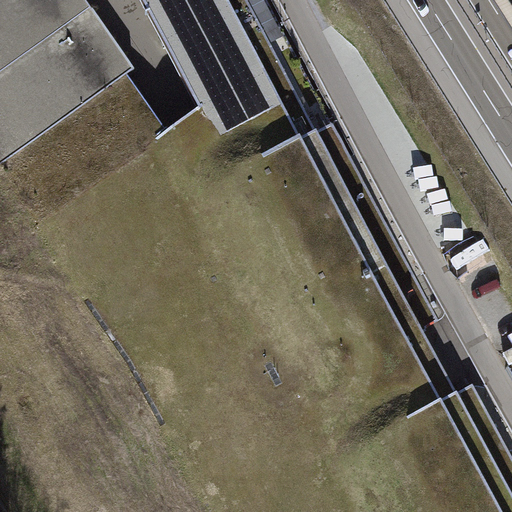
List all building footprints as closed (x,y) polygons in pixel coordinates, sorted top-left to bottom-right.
[(66,30),(45,0),(0,0),(0,164),(126,76),(133,72),(92,12),(66,30)] [(83,0),(45,0),(66,30),(92,12),(83,0)] [(139,0),(200,111),(201,111),(297,58),(265,0),(139,0)] [(201,111),(342,372),(407,338),(423,329),(439,321),(297,58),(201,111)] [(167,136),(126,76),(0,164),(0,172),(36,225),(167,136)] [(407,338),(441,401),(457,392),(423,329),(407,338)] [(441,401),(407,338),(342,372),(417,511),(511,511),(511,456),(473,384),(457,392),(441,401)]
